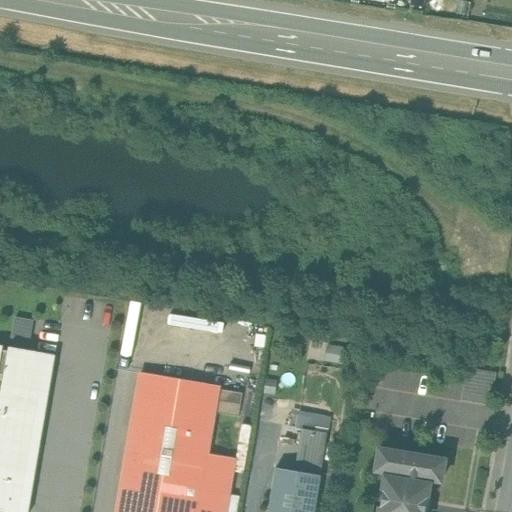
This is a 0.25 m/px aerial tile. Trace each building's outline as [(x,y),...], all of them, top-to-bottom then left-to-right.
[(27,347),(32,318),(16,316),(11,344),(27,347)] [(27,511),(55,356),(0,346),(0,511),(27,511)] [(466,368),(462,396),(490,400),(494,372),(466,368)] [(219,387),(140,373),(116,511),(197,511),(214,412),(219,389),(219,387)] [(242,393),(219,389),(214,412),(238,417),(242,393)] [(327,433),(303,429),(301,446),(324,450),(327,433)] [(301,446),(298,445),(295,468),(320,473),(324,450),(301,446)] [(444,459),(379,448),(375,471),(386,473),(379,511),(423,511),(429,480),(441,482),(444,459)] [(313,511),(320,475),(276,467),(269,508),(293,511),(313,511)]
